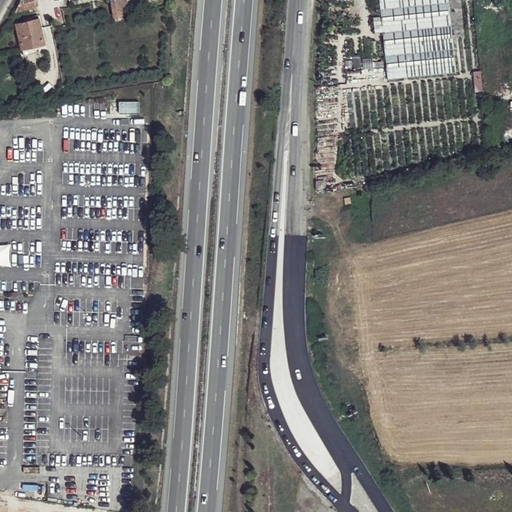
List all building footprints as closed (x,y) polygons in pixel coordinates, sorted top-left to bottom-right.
[(19,0),(13,12),(37,5),(35,0),(19,0)] [(379,0),(382,25),(450,18),(448,0),(379,0)] [(30,19),(17,23),(22,47),(25,46),(38,44),(44,42),(38,18),(30,19)] [(382,25),(387,74),(455,67),(450,18),(382,25)] [(25,46),(26,52),(39,50),(38,44),(25,46)] [(139,110),(139,97),(120,98),(121,111),(139,110)] [(0,263),(10,263),(10,242),(0,241),(0,263)]
